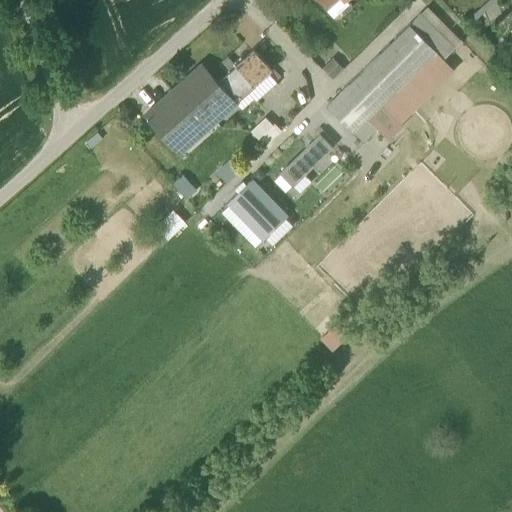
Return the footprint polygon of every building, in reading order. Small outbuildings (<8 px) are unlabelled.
[(346,0),(329,0),(324,5),(337,20),(352,6),(346,0)] [(488,0),(467,20),(472,24),(498,0),(488,0)] [(427,7),(420,13),(455,48),(456,49),(462,43),(427,7)] [(420,13),(409,24),(437,51),(436,52),(444,60),(455,48),(420,13)] [(369,118),(436,52),(437,51),(409,24),(328,105),(355,133),(355,132),(369,118)] [(146,114),(180,152),(236,102),(269,73),(273,70),(254,49),(218,82),(202,64),(201,65),(202,67),(149,115),(147,113),(146,114)] [(454,69),(444,60),(436,52),(369,118),(378,128),(389,139),(403,126),(400,123),(454,69)] [(345,69),(333,57),(322,68),(334,79),(345,69)] [(269,73),(236,102),(242,109),(254,98),(256,100),(277,82),(269,73)] [(251,131),(266,146),(282,130),(275,123),(273,124),(266,117),(251,131)] [(378,128),(369,118),(355,132),(364,142),(378,128)] [(312,143),(281,173),(293,185),(305,173),(323,155),(324,156),(334,146),(321,133),(311,143),(312,143)] [(216,172),(227,183),(242,169),(231,158),(216,172)] [(286,192),(293,185),(281,173),(274,180),(286,192)] [(293,185),(301,192),(313,181),(305,173),(293,185)] [(183,174),(173,183),(188,199),(197,190),(183,174)] [(253,178),(227,203),(229,205),(246,222),(263,239),(263,240),(266,237),(287,218),(289,215),(253,178)] [(222,212),(238,229),(246,222),(229,205),(222,212)] [(169,240),(187,223),(174,209),(156,227),(169,240)] [(287,218),(266,237),(273,245),(293,224),(287,218)] [(255,247),(263,239),(246,222),(238,229),(255,247)] [(320,338),(333,351),(349,336),(336,323),(320,338)]
